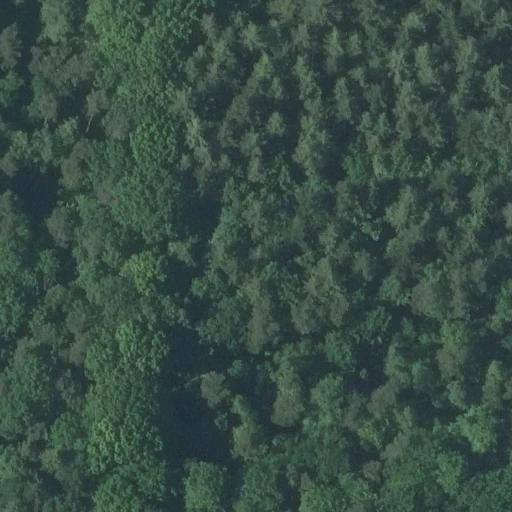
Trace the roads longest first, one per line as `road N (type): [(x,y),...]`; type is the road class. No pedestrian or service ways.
road 1 (track): [(0,269),(511,183)]
road 2 (track): [(144,6),(108,511)]
